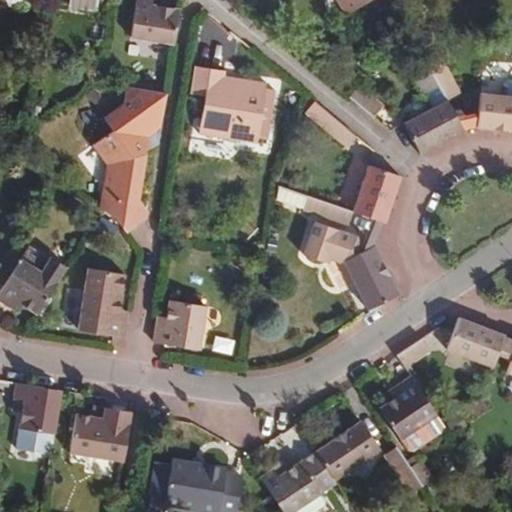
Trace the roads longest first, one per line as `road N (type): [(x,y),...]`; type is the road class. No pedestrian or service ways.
road 1 (residential): [(511,241),(292,385),(257,391),(132,374)]
road 2 (residential): [(207,0),(425,178)]
road 3 (residential): [(154,222),(132,374)]
road 4 (residential): [(132,374),(0,346)]
